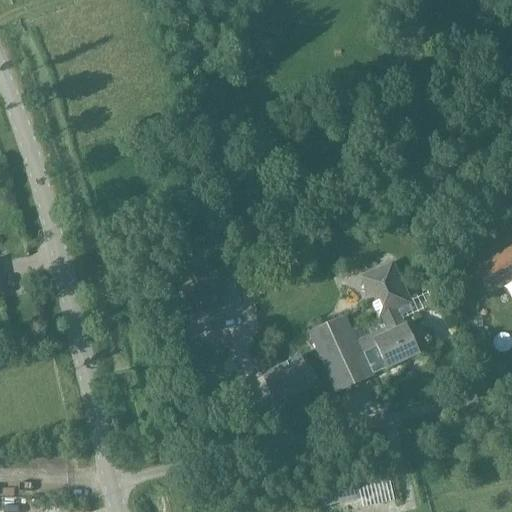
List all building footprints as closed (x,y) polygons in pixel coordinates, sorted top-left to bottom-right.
[(511,282),(511,249),(476,272),(491,295),(511,282)] [(222,308),(212,262),(172,271),(182,316),(222,308)] [(384,328),(355,342),(370,376),(386,369),(387,370),(418,354),(403,324),(402,325),(393,307),(405,301),(386,264),(358,278),(370,302),(368,304),(376,319),(379,317),(384,328)] [(344,318),(308,334),(312,342),(318,357),(334,394),(370,377),(370,376),(355,342),(344,318)] [(300,357),(266,378),(281,403),(315,383),(300,357)]
